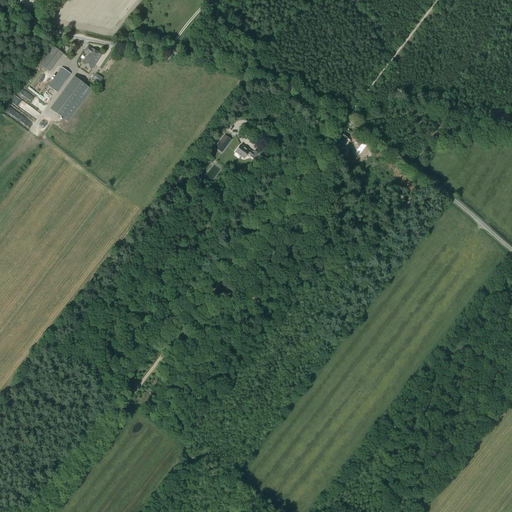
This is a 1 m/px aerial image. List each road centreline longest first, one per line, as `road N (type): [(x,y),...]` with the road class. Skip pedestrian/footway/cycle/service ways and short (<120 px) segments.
road 1 (unclassified): [(511,249),(372,138),(281,82),(207,58),(33,27)]
road 2 (track): [(41,511),(343,119)]
road 3 (track): [(298,0),(41,342),(47,344)]
road 4 (unknown): [(341,0),(366,18),(394,84),(470,133),(511,128)]
road 5 (track): [(343,119),(438,0)]
